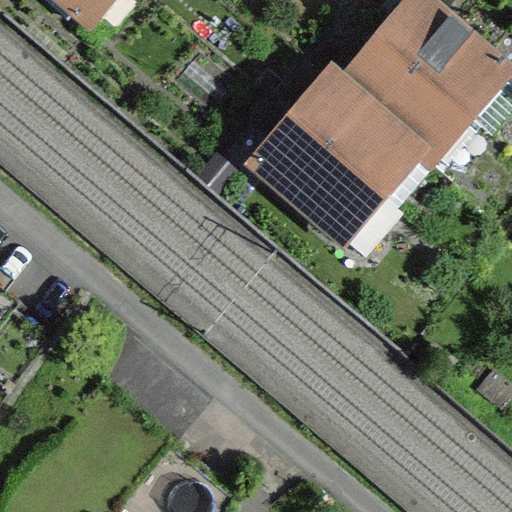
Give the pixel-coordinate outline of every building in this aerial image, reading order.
[(117,0),(50,0),(90,32),(117,0)] [(511,65),(434,0),(405,0),(374,37),(475,122),(492,136),(511,112),(511,65)] [(431,174),(475,122),(374,37),(343,73),(431,147),(417,163),(431,174)] [(343,73),(330,62),(286,114),(386,199),(417,163),(431,147),(343,73)] [(386,199),(286,114),(243,165),(343,250),(386,199)] [(216,153),(197,175),(219,194),(238,171),(216,153)] [(0,327),(19,304),(0,287),(0,327)] [(511,398),(511,382),(493,368),(476,390),(503,410),(511,398)] [(230,511),(237,505),(173,451),(120,511),(230,511)]
